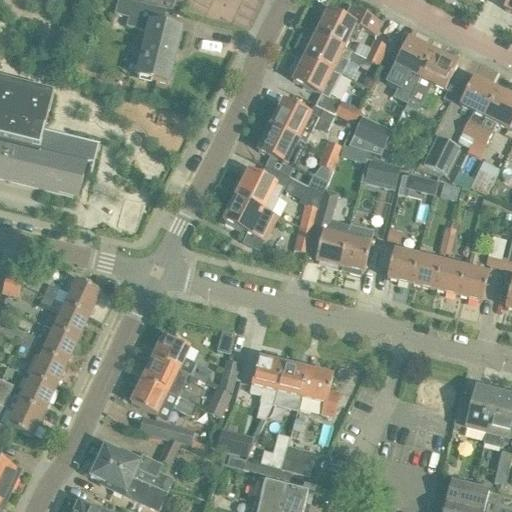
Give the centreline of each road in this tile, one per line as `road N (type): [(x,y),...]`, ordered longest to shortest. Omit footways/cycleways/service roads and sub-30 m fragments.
road 1 (tertiary): [(156,273),(290,0)]
road 2 (tertiary): [(33,511),(70,455),(156,273)]
road 3 (residential): [(402,334),(156,273)]
road 4 (residential): [(417,509),(424,481),(355,464),(381,408)]
road 5 (residential): [(156,273),(0,235)]
road 6 (residential): [(511,58),(392,0)]
